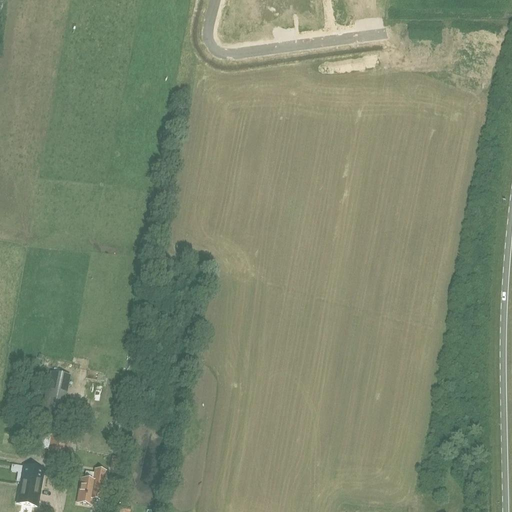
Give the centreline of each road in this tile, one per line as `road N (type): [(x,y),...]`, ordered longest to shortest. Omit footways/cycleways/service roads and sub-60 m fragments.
road 1 (primary): [(511,211),(502,350),(505,511)]
road 2 (residential): [(214,0),(205,39),(228,53),(385,33)]
road 3 (residential): [(174,47),(161,61),(3,82)]
